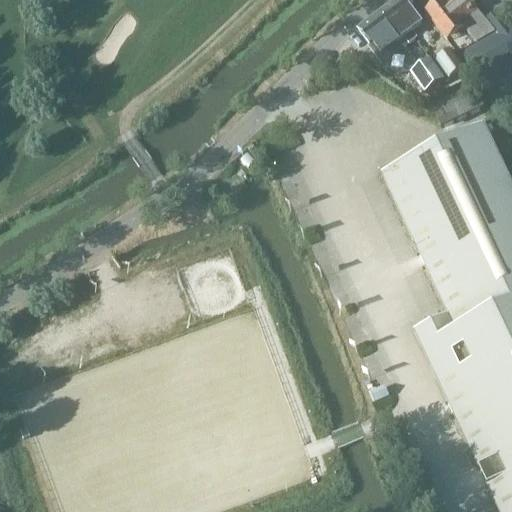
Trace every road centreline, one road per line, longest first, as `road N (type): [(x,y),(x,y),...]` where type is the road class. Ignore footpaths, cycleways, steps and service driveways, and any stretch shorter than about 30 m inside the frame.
road 1 (tertiary): [(0,305),(168,194),(379,0)]
road 2 (unknown): [(293,79),(464,511)]
road 3 (track): [(168,194),(125,134),(127,111),(254,0)]
